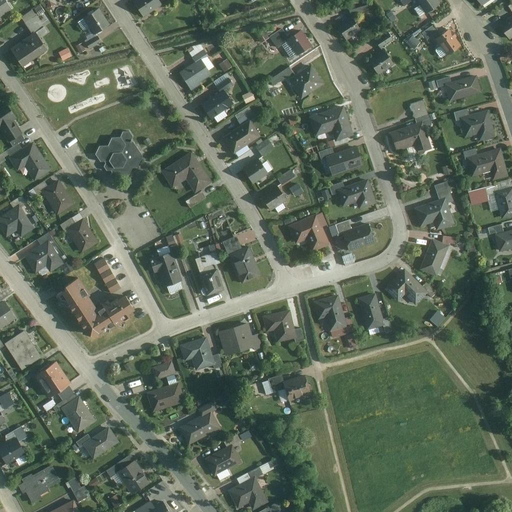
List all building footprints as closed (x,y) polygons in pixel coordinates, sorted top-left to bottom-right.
[(5,0),(0,0),(0,16),(12,10),(5,0)] [(158,0),(134,0),(132,2),(143,18),(162,6),(158,0)] [(439,0),(415,0),(426,14),(442,3),(439,0)] [(100,9),(85,18),(95,35),(110,26),(100,9)] [(351,16),(337,27),(346,40),(361,30),(351,16)] [(511,18),(501,25),(511,40),(511,39),(511,18)] [(442,31),(437,24),(424,32),(429,40),(442,31)] [(450,30),(437,39),(448,55),(462,46),(450,30)] [(383,48),(397,40),(392,31),(378,38),(383,48)] [(37,32),(11,48),(22,66),(48,49),(37,32)] [(302,32),(289,41),(299,55),(312,46),(302,32)] [(407,42),(416,49),(422,42),(414,34),(407,42)] [(83,53),(88,50),(83,43),(78,46),(83,53)] [(71,47),(61,51),(65,60),(74,56),(71,47)] [(384,49),(368,60),(379,76),(395,66),(384,49)] [(201,60),(180,74),(191,91),(212,76),(201,60)] [(312,65),(289,81),(302,100),(325,84),(312,65)] [(292,67),(272,78),(275,84),(296,73),(292,67)] [(477,77),(445,85),(449,101),(482,93),(477,77)] [(224,91),(202,106),(212,120),(234,105),(224,91)] [(248,102),(257,99),(254,91),(245,95),(248,102)] [(6,103),(0,107),(0,130),(9,144),(22,135),(13,121),(16,119),(6,103)] [(344,106),(310,118),(316,136),(333,131),(336,140),(353,135),(344,106)] [(490,110),(460,118),(465,137),(479,133),(481,141),(497,136),(490,110)] [(251,121),(224,138),(234,154),(261,137),(251,121)] [(423,123),(391,134),(397,151),(415,145),(418,153),(431,149),(423,123)] [(100,145),(96,154),(101,161),(105,161),(106,163),(105,166),(107,170),(111,170),(113,172),(111,176),(113,179),(120,179),(121,176),(129,175),(133,168),(138,168),(143,156),(132,139),(133,136),(130,131),(123,131),(121,136),(112,137),(108,145),(100,145)] [(269,140),(257,148),(263,157),(275,150),(269,140)] [(34,144),(10,158),(18,171),(26,166),(35,181),(51,171),(34,144)] [(358,146),(326,157),(333,176),(364,165),(358,146)] [(502,149),(466,158),(471,174),(491,169),(494,181),(510,177),(502,149)] [(193,152),(162,172),(173,188),(187,179),(196,193),(212,182),(193,152)] [(268,175),(259,160),(244,169),(254,184),(268,175)] [(292,171),(279,179),(283,185),(296,176),(292,171)] [(369,180),(337,190),(343,206),(357,201),(359,208),(376,203),(369,180)] [(59,181),(42,192),(57,215),(74,204),(59,181)] [(298,184),(290,189),(295,198),(304,192),(298,184)] [(287,201),(277,186),(261,196),(271,211),(287,201)] [(511,187),(495,192),(502,219),(511,216),(511,187)] [(446,198),(415,208),(420,226),(435,221),(438,230),(454,225),(446,198)] [(19,206),(0,217),(0,227),(6,237),(17,230),(21,237),(34,229),(19,206)] [(316,215),(289,227),(296,244),(307,240),(312,253),(329,245),(316,215)] [(84,219),(67,229),(82,253),(99,243),(84,219)] [(369,224),(344,232),(350,252),(376,243),(369,224)] [(511,230),(496,235),(500,252),(511,249),(511,230)] [(444,241),(458,245),(460,238),(446,235),(444,241)] [(237,237),(223,242),(228,255),(230,254),(242,249),(237,237)] [(448,245),(432,239),(420,270),(437,276),(448,245)] [(50,241),(26,257),(36,273),(47,266),(52,272),(65,264),(50,241)] [(242,249),(230,254),(242,284),(262,276),(250,246),(242,249)] [(172,252),(154,259),(150,261),(155,274),(159,272),(164,288),(182,282),(172,252)] [(104,258),(94,264),(100,274),(110,269),(104,258)] [(110,269),(100,274),(106,284),(116,278),(110,269)] [(218,270),(201,276),(207,296),(224,291),(218,270)] [(405,270),(386,290),(398,301),(405,294),(416,305),(428,293),(405,270)] [(66,289),(56,296),(61,303),(60,306),(65,307),(66,309),(69,307),(84,329),(83,334),(98,337),(103,334),(110,335),(111,330),(116,327),(125,328),(126,324),(132,319),(129,314),(135,310),(126,296),(121,299),(119,297),(110,302),(109,300),(102,304),(105,308),(97,313),(95,309),(98,308),(78,278),(65,287),(66,289)] [(116,278),(106,284),(112,293),(121,287),(116,278)] [(376,294),(358,299),(367,330),(385,325),(376,294)] [(339,296),(314,302),(318,318),(327,316),(330,331),(347,327),(339,296)] [(5,302),(0,305),(0,330),(17,319),(5,302)] [(440,326),(448,317),(440,310),(432,319),(440,326)] [(291,311),(264,317),(267,332),(274,330),(277,342),(297,338),(291,311)] [(249,324),(219,332),(225,355),(254,347),(255,350),(262,348),(259,335),(252,337),(249,324)] [(25,331),(5,344),(23,370),(42,357),(25,331)] [(353,348),(359,346),(354,333),(349,335),(353,348)] [(207,337),(180,346),(185,361),(192,359),(197,371),(216,365),(207,337)] [(173,361),(152,367),(156,381),(177,374),(173,361)] [(57,362),(35,377),(50,398),(71,383),(57,362)] [(283,383),(289,402),(312,395),(306,376),(283,383)] [(179,383),(147,394),(153,412),(185,402),(179,383)] [(80,397),(62,409),(78,433),(96,421),(80,397)] [(213,411),(181,428),(190,445),(221,428),(213,411)] [(111,428),(84,444),(93,459),(120,443),(111,428)] [(16,437),(0,445),(0,449),(7,464),(25,454),(16,437)] [(232,445),(205,460),(215,477),(242,463),(232,445)] [(136,461),(118,473),(132,494),(150,483),(136,461)] [(25,482),(19,485),(23,493),(26,491),(32,501),(51,490),(49,487),(61,480),(52,465),(34,476),(32,473),(23,479),(25,482)] [(255,477),(228,491),(238,509),(249,502),(254,510),(268,503),(255,477)] [(98,478),(90,482),(93,487),(101,482),(98,478)] [(71,479),(72,493),(88,493),(88,485),(80,485),(80,479),(71,479)] [(117,508),(125,503),(119,493),(111,498),(117,508)] [(80,511),(74,500),(50,511),(80,511)]
